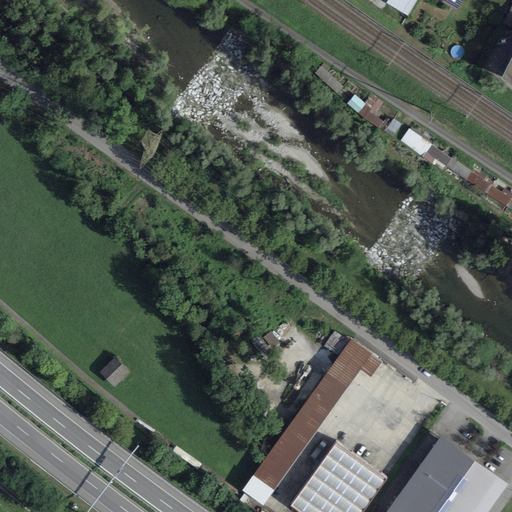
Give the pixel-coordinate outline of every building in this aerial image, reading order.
[(511,50),(503,70),(511,73),(511,50)] [(373,93),(369,101),(355,94),(348,107),(397,134),(404,122),(395,117),(392,122),(378,115),(386,100),(373,93)] [(382,362),(349,340),(241,495),(263,510),(357,373),(372,382),(382,362)] [(115,357),(102,370),(114,383),(128,370),(115,357)] [(348,454),(335,444),(294,507),(301,511),(361,511),(386,479),(348,454)] [(442,444),(393,511),(490,511),(506,490),(442,444)]
